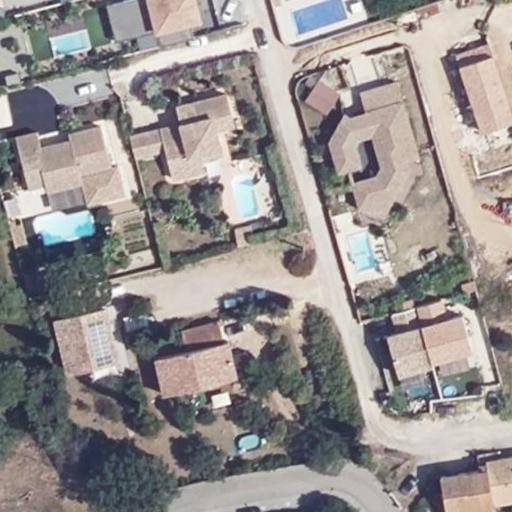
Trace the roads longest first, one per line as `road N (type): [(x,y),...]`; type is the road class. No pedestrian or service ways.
road 1 (residential): [(277,72),(374,418),(391,437),(413,444),(511,426)]
road 2 (residential): [(170,511),(180,503),(327,477),(378,511)]
road 3 (residential): [(277,72),(449,16)]
road 4 (residential): [(265,38),(125,78)]
